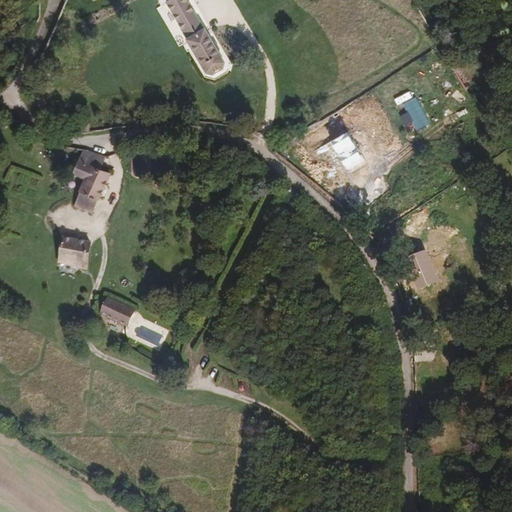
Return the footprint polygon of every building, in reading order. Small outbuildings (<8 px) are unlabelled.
[(230,64),(189,0),(175,0),(175,1),(177,3),(173,5),(214,74),(219,75),(230,69),(230,64)] [(403,103),(407,111),(400,115),(406,125),(413,122),(417,130),(431,123),(417,96),(403,103)] [(349,130),(331,141),(348,168),(366,158),(349,130)] [(106,164),(95,159),(90,168),(82,164),(76,178),(88,184),(78,209),(97,217),(115,175),(104,171),(106,164)] [(95,246),(66,241),(61,268),(88,273),(95,246)] [(427,250),(405,260),(418,289),(440,279),(427,250)] [(136,309),(108,294),(98,313),(126,327),(136,309)]
